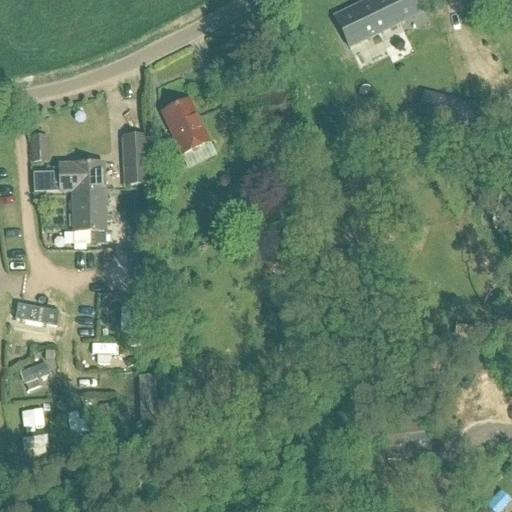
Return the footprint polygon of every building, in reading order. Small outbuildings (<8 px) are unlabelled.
[(412,0),(384,0),(385,3),(376,7),(374,5),(336,23),(350,52),(351,52),(351,50),(402,26),(402,27),(404,26),(402,18),(413,16),(413,17),(415,16),(412,0)] [(294,137),(292,128),(293,128),(287,94),(243,103),(249,136),(269,132),(270,142),(294,137)] [(423,94),(417,118),(443,125),(449,101),(423,94)] [(162,116),(182,159),(210,146),(189,104),(162,116)] [(122,140),(124,189),(147,188),(146,139),(122,140)] [(31,141),(32,166),(47,165),(46,140),(31,141)] [(34,196),(61,195),(61,197),(72,196),(72,198),(105,198),(104,166),(60,166),(60,171),(52,172),(53,176),(33,177),(34,196)] [(105,198),(72,198),(74,235),(74,249),(89,248),(106,247),(106,234),(105,198)] [(136,216),(136,219),(137,228),(137,231),(150,230),(150,227),(149,219),(149,215),(136,216)] [(134,295),(137,295),(155,294),(152,230),(150,230),(137,231),(132,231),(128,231),(130,284),(134,284),(134,295)] [(321,251),(317,278),(356,284),(360,258),(321,251)] [(112,253),(103,254),(104,264),(113,263),(112,253)] [(293,288),(282,289),(283,297),(294,296),(293,288)] [(56,315),(15,308),(12,323),(53,330),(56,315)] [(301,312),(281,314),(283,335),(303,333),(301,312)] [(54,354),(45,354),(45,364),(54,364),(54,354)] [(124,364),(128,371),(137,367),(133,360),(124,364)] [(29,396),(38,392),(35,384),(25,388),(29,396)]
